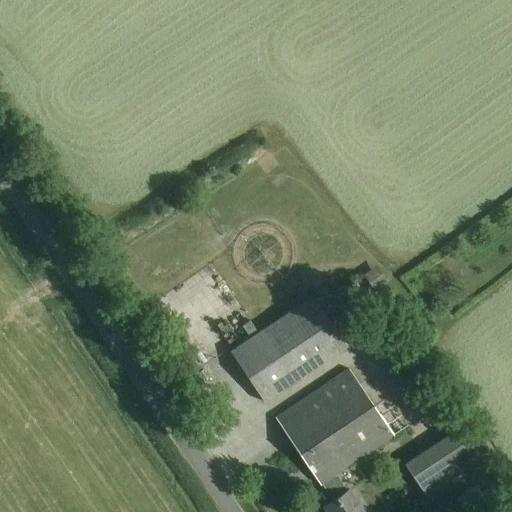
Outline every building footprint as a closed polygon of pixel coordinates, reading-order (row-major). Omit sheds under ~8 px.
[(364,275),(374,291),(388,282),(377,266),(364,275)] [(313,296),(229,352),(263,403),(347,347),(313,296)] [(332,499),(323,505),(327,511),(363,511),(344,483),(343,485),(335,474),(392,436),(347,370),(275,418),(320,484),(322,483),(332,499)] [(395,437),(406,432),(400,419),(388,424),(395,437)] [(456,430),(404,464),(428,500),(480,466),(456,430)]
